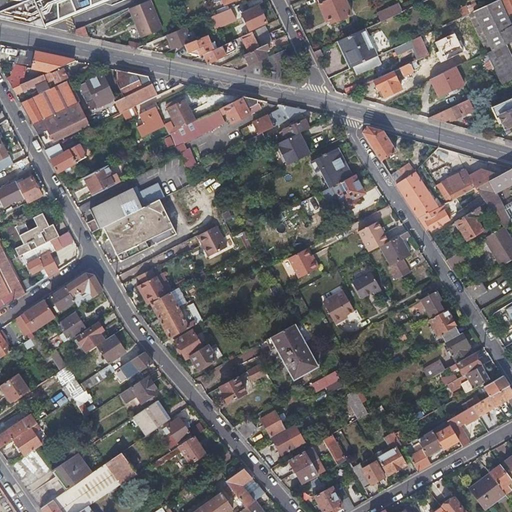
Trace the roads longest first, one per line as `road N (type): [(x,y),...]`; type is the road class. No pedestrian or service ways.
road 1 (residential): [(297,511),(132,321),(93,257)]
road 2 (secondary): [(317,100),(0,32)]
road 3 (residential): [(511,380),(347,127),(348,108)]
road 4 (residential): [(0,85),(93,257)]
road 5 (residential): [(511,426),(361,511)]
road 6 (secondary): [(511,155),(348,108)]
